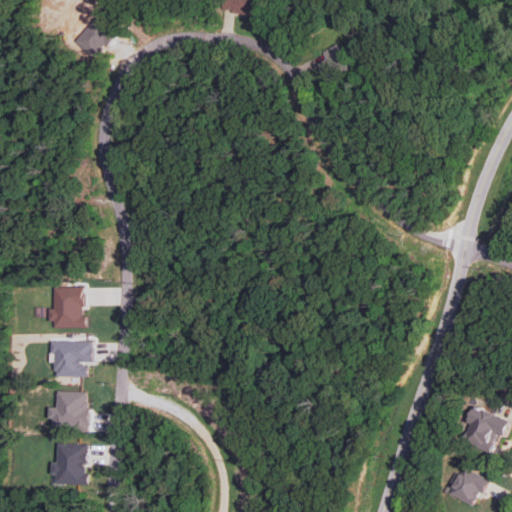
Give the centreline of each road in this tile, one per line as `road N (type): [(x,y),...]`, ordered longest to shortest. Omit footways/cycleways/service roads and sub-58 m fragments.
road 1 (residential): [(125,392),(174,403),(200,424),(220,457),(226,500),(223,511),(116,491),(131,300),(127,229),(107,141),(123,86),(148,54),(219,39),(258,45),(301,79),(339,154),(396,212),(511,260)]
road 2 (residential): [(511,122),(479,192),(451,318),(386,511)]
